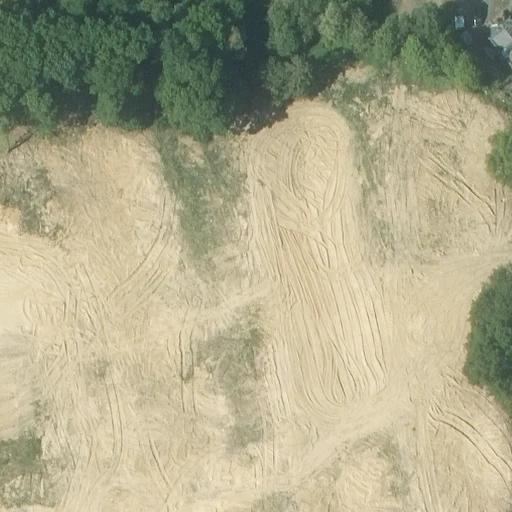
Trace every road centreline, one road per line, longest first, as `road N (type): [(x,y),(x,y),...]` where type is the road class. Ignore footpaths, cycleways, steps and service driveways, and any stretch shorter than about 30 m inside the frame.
road 1 (unknown): [(0,262),(36,262),(61,277),(71,301),(89,511)]
road 2 (unknown): [(447,359),(327,455),(273,489),(206,511)]
